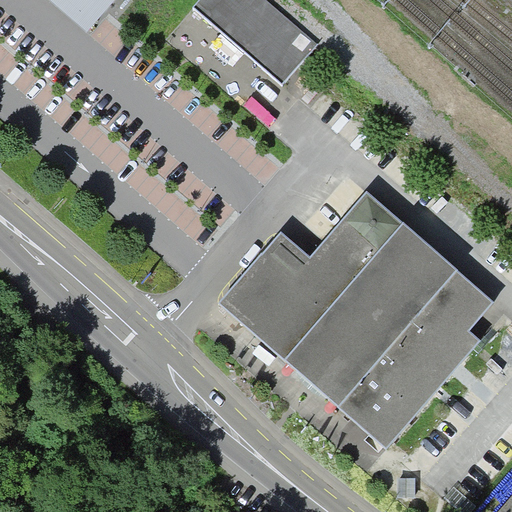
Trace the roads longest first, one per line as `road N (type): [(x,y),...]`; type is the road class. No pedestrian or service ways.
road 1 (secondary): [(0,220),(336,511)]
road 2 (track): [(50,267),(31,289),(44,317),(141,455),(164,511)]
